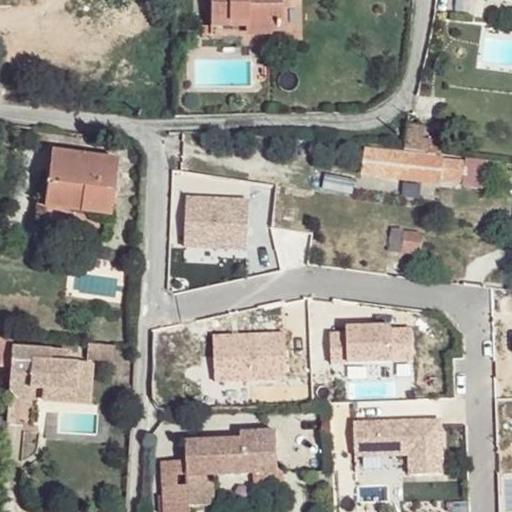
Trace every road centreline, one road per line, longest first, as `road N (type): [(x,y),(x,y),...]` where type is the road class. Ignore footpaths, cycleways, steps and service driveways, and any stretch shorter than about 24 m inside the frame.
road 1 (residential): [(133,511),(157,124)]
road 2 (residential): [(426,0),(415,73),(390,113),(366,122),(157,124)]
road 3 (residential): [(157,124),(0,112)]
